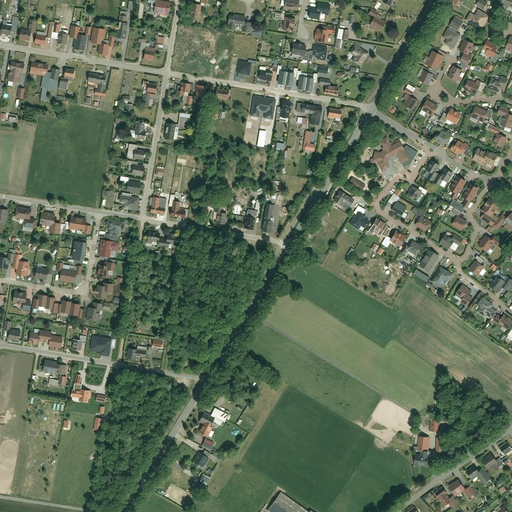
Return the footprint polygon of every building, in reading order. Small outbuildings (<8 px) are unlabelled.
[(297,12),(299,0),(296,0),(284,0),(283,9),(297,12)] [(486,11),(490,4),(482,0),(479,0),(476,5),(486,11)] [(511,0),(501,0),(500,5),(511,9),(511,0)] [(169,3),(154,1),(152,14),(167,16),(169,3)] [(328,17),(330,6),(315,3),(314,9),(309,8),(308,19),(319,21),(320,16),(328,17)] [(202,6),(190,4),(188,17),(200,19),(202,6)] [(470,13),(465,21),(481,30),(489,16),(478,9),(474,16),(470,13)] [(243,31),(245,17),(234,15),(234,18),(230,17),(227,29),(243,31)] [(115,38),(126,40),(130,18),(119,16),(115,38)] [(296,19),(283,17),(281,31),(294,33),(296,19)] [(367,26),(379,32),(386,23),(374,17),(367,26)] [(457,31),(463,22),(455,17),(449,26),(457,31)] [(27,32),(16,31),(15,39),(27,41),(28,35),(33,36),(35,22),(28,21),(27,32)] [(11,28),(1,26),(0,29),(0,34),(9,36),(11,28)] [(81,28),(70,26),(67,39),(73,40),(71,51),(83,54),(86,37),(79,36),(81,28)] [(334,35),(335,29),(321,27),(320,31),(316,30),(314,43),(327,45),(329,35),(334,35)] [(104,30),(92,28),(89,44),(97,46),(96,55),(105,56),(107,44),(102,44),(104,30)] [(440,42),(453,48),(460,34),(448,28),(440,42)] [(57,44),(64,45),(66,35),(59,33),(57,44)] [(38,36),(34,35),(32,44),(43,46),(45,37),(38,36)] [(156,38),(154,48),(162,49),(164,39),(156,38)] [(461,61),(467,64),(471,58),(467,56),(473,44),(464,40),(459,50),(465,53),(461,61)] [(484,54),(492,57),(497,47),(484,42),(481,49),(486,51),(484,54)] [(291,54),(304,56),(306,46),(293,44),(291,54)] [(328,48),(314,46),(313,55),(318,56),(317,60),(326,61),(328,48)] [(368,55),(354,46),(349,54),(356,59),(353,64),(359,68),(368,55)] [(143,59),(153,60),(155,51),(144,50),(143,59)] [(443,56),(431,51),(424,65),(436,70),(443,56)] [(253,63),(240,61),(238,72),(250,75),(253,63)] [(19,74),(23,74),(24,65),(10,62),(8,71),(10,72),(8,83),(17,85),(19,74)] [(27,72),(46,75),(47,67),(29,63),(27,72)] [(457,81),(462,70),(452,66),(447,77),(457,81)] [(58,82),(60,71),(51,69),(49,80),(58,82)] [(62,77),(72,78),(74,72),(63,70),(62,77)] [(259,79),(271,81),(272,72),(260,70),(259,79)] [(282,71),(280,83),(294,85),(296,73),(282,71)] [(427,85),(432,75),(424,71),(418,80),(427,85)] [(104,87),(106,76),(88,73),(85,84),(104,87)] [(301,77),(299,89),(314,91),(315,79),(301,77)] [(498,81),(490,78),(486,88),(498,93),(499,88),(504,89),(508,80),(500,77),(498,81)] [(479,85),(466,79),(462,89),(475,95),(479,85)] [(187,95),(189,84),(180,83),(178,94),(187,95)] [(144,92),(157,94),(158,85),(145,84),(144,92)] [(325,93),(337,95),(339,88),(326,85),(325,93)] [(194,97),(204,99),(206,88),(196,86),(194,97)] [(214,90),(213,99),(227,101),(228,92),(214,90)] [(412,110),(418,100),(406,94),(403,99),(405,100),(403,105),(412,110)] [(432,116),(437,106),(425,99),(420,110),(432,116)] [(287,122),(290,102),(282,101),(278,120),(287,122)] [(308,124),(320,126),(323,111),(300,106),(299,113),(310,115),(308,124)] [(469,116),(482,122),(487,111),(474,106),(469,116)] [(455,124),(460,114),(450,108),(445,119),(455,124)] [(327,117),(339,120),(341,112),(329,110),(327,117)] [(510,128),(511,122),(511,115),(502,112),(498,123),(510,128)] [(178,114),(177,126),(187,128),(188,122),(186,121),(186,119),(188,119),(189,115),(178,114)] [(134,124),(131,140),(142,141),(144,125),(134,124)] [(164,125),(163,132),(174,134),(175,127),(164,125)] [(444,144),(450,134),(441,129),(434,141),(440,144),(442,142),(444,144)] [(163,132),(161,138),(173,140),(174,134),(163,132)] [(311,133),(305,132),(302,151),(313,153),(314,147),(309,146),(311,133)] [(492,144),(502,148),(507,137),(496,133),(492,144)] [(370,160),(369,163),(373,165),(377,163),(381,172),(386,171),(387,173),(393,169),(390,163),(397,160),(400,165),(410,161),(399,142),(396,143),(395,141),(389,144),(386,139),(377,144),(382,152),(378,154),(376,153),(374,153),(372,160),(370,160)] [(462,158),(468,146),(456,140),(450,151),(462,158)] [(492,167),(496,156),(477,148),(472,160),(484,165),(485,164),(492,167)] [(144,161),(145,152),(133,150),(132,159),(144,161)] [(426,179),(432,182),(441,166),(430,161),(425,170),(429,172),(426,179)] [(157,166),(155,175),(163,177),(165,168),(157,166)] [(130,167),(129,175),(142,177),(143,168),(130,167)] [(447,183),(453,173),(443,168),(434,183),(441,186),(444,182),(447,183)] [(457,195),(465,181),(457,176),(449,190),(457,195)] [(361,182),(351,178),(348,183),(358,188),(361,182)] [(126,182),(124,192),(140,194),(141,184),(126,182)] [(469,203),(478,189),(469,183),(460,197),(469,203)] [(406,196),(417,201),(422,192),(412,186),(406,196)] [(349,205),(353,198),(340,190),(333,201),(340,205),(342,201),(349,205)] [(122,209),(136,211),(138,198),(118,195),(116,203),(123,204),(122,209)] [(149,213),(163,215),(164,208),(157,207),(159,199),(152,197),(149,213)] [(490,216),(499,204),(490,197),(480,210),(483,212),(490,216)] [(401,217),(407,207),(397,201),(391,210),(401,217)] [(169,217),(183,220),(184,212),(178,211),(179,204),(172,202),(171,209),(169,217)] [(261,221),(260,231),(270,232),(273,206),(265,205),(263,221),(261,221)] [(14,208),(12,219),(23,221),(22,227),(32,229),(33,222),(29,221),(31,210),(14,208)] [(425,231),(430,221),(424,217),(426,212),(419,208),(415,216),(418,218),(414,225),(425,231)] [(366,216),(357,211),(349,224),(358,229),(360,225),(364,227),(368,220),(365,217),(366,216)] [(479,218),(491,226),(495,220),(490,216),(483,212),(479,218)] [(216,213),(214,223),(222,225),(224,214),(216,213)] [(504,223),(511,230),(511,229),(511,215),(510,214),(505,220),(501,216),(493,225),(498,229),(504,223)] [(38,215),(37,225),(47,226),(47,233),(58,235),(59,222),(54,222),(55,217),(38,215)] [(461,231),(467,221),(457,215),(451,225),(461,231)] [(244,217),(243,228),(251,230),(253,219),(244,217)] [(70,218),(68,230),(83,232),(84,226),(85,220),(70,218)] [(390,228),(376,219),(369,229),(384,238),(390,228)] [(108,221),(107,229),(106,236),(118,238),(119,233),(124,234),(126,224),(108,221)] [(388,240),(399,246),(405,236),(395,230),(388,240)] [(145,232),(144,241),(155,243),(156,234),(145,232)] [(164,244),(175,246),(176,237),(165,235),(164,244)] [(439,243),(448,248),(453,242),(458,245),(462,240),(455,235),(452,239),(444,235),(439,243)] [(477,246),(486,253),(493,244),(497,247),(500,241),(493,236),(491,239),(485,235),(477,246)] [(102,240),(100,253),(109,255),(110,248),(116,249),(117,243),(102,240)] [(421,247),(410,240),(405,249),(415,256),(421,247)] [(75,242),(74,250),(85,252),(86,243),(75,242)] [(439,255),(429,249),(419,266),(429,272),(439,255)] [(85,252),(74,250),(73,258),(83,260),(85,252)] [(0,269),(6,270),(8,260),(0,258),(0,269)] [(477,277),(485,267),(476,260),(467,270),(477,277)] [(15,275),(25,277),(27,263),(18,261),(15,275)] [(95,277),(107,279),(108,273),(112,273),(114,264),(104,262),(103,266),(96,265),(95,277)] [(454,274),(440,266),(430,281),(440,287),(443,283),(447,285),(454,274)] [(31,278),(43,280),(45,271),(33,269),(31,278)] [(57,280),(65,282),(67,271),(59,270),(57,280)] [(65,282),(72,283),(74,272),(67,271),(65,282)] [(505,281),(497,275),(489,287),(498,293),(502,287),(508,292),(511,286),(511,281),(507,278),(505,281)] [(95,286),(94,296),(105,298),(106,293),(111,293),(113,285),(102,284),(101,287),(95,286)] [(472,291),(463,284),(454,295),(461,300),(460,302),(467,306),(472,298),(469,295),(472,291)] [(20,304),(24,304),(25,294),(13,292),(11,302),(20,304)] [(43,307),(45,297),(45,296),(37,295),(36,300),(32,299),(31,309),(35,309),(35,306),(43,307)] [(43,307),(43,309),(50,310),(49,313),(54,314),(56,304),(52,304),(53,298),(45,297),(43,307)] [(493,305),(482,297),(476,305),(480,307),(477,311),(485,316),(486,314),(491,317),(496,311),(491,308),(493,305)] [(56,304),(54,314),(59,315),(59,312),(68,314),(69,303),(60,302),(60,305),(56,304)] [(69,303),(68,314),(67,315),(76,317),(76,318),(80,319),(82,310),(78,309),(79,305),(69,303)] [(85,307),(84,318),(97,321),(99,312),(102,312),(103,306),(92,304),(91,308),(85,307)] [(493,320),(507,330),(511,322),(499,313),(493,320)] [(5,339),(17,341),(19,333),(7,331),(5,339)] [(28,332),(27,342),(37,344),(38,340),(43,341),(44,335),(40,334),(36,333),(28,332)] [(43,341),(47,342),(47,346),(60,348),(62,337),(44,335),(43,341)] [(91,335),(88,350),(97,352),(97,354),(109,356),(111,338),(91,335)] [(73,340),(71,350),(79,351),(81,343),(81,341),(73,340)] [(126,358),(134,359),(135,357),(145,358),(147,345),(137,344),(136,349),(127,348),(126,358)] [(42,362),(41,371),(54,373),(55,364),(42,362)] [(55,364),(54,373),(64,375),(66,366),(55,364)] [(70,389),(69,396),(80,398),(81,391),(70,389)] [(213,409),(209,417),(213,419),(212,421),(222,426),(227,415),(213,409)] [(211,427),(209,426),(212,421),(213,419),(209,417),(201,414),(197,422),(201,424),(196,433),(205,438),(211,427)] [(430,421),(429,432),(439,432),(440,422),(430,421)] [(426,456),(426,453),(428,453),(429,439),(418,437),(417,452),(418,452),(418,455),(412,454),(411,465),(427,467),(428,456),(426,456)] [(444,439),(436,438),(436,452),(444,452),(444,439)] [(204,440),(201,446),(208,450),(212,444),(204,440)] [(511,446),(507,441),(498,448),(504,456),(511,449),(511,446)] [(200,453),(195,461),(202,466),(208,458),(200,453)] [(491,454),(480,461),(488,472),(499,466),(491,454)] [(473,466),(465,472),(473,482),(478,478),(482,483),(490,479),(483,470),(478,473),(473,466)] [(464,488),(458,478),(448,486),(455,496),(463,490),(469,497),(475,493),(469,485),(464,488)] [(198,481),(194,488),(200,491),(204,485),(198,481)] [(442,487),(435,492),(435,494),(436,496),(438,495),(440,499),(439,499),(445,506),(449,503),(451,501),(449,499),(446,494),(447,494),(442,487)] [(306,511),(280,493),(266,511),(311,511),(308,510),(306,511)] [(453,496),(449,499),(451,501),(449,503),(452,507),(458,503),(453,496)]
